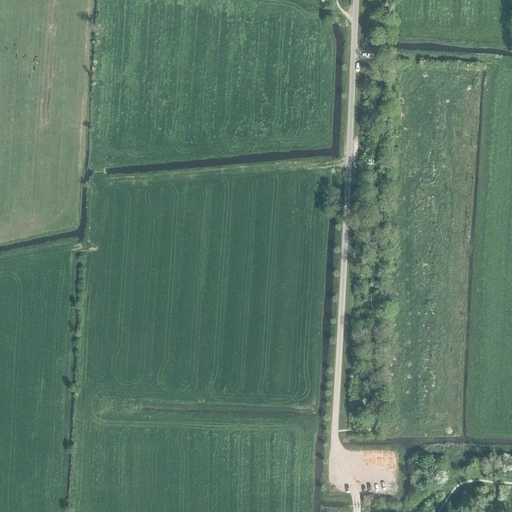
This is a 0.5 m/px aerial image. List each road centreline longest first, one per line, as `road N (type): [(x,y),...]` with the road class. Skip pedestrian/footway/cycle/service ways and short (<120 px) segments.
road 1 (unclassified): [(356,497),(333,453),(355,0)]
road 2 (track): [(511,64),(353,53)]
